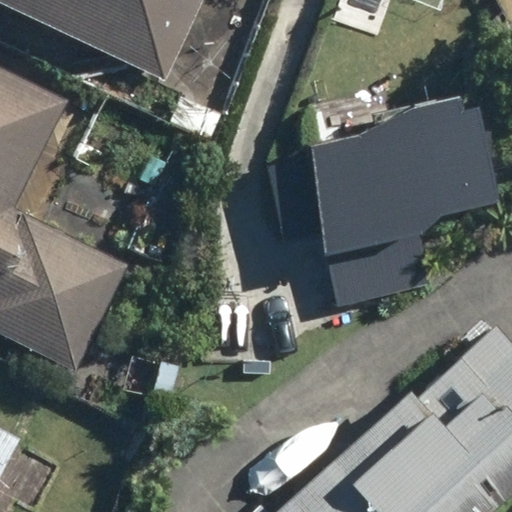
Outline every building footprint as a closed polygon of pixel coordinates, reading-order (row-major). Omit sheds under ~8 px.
[(0,0),(0,8),(166,76),(196,0),(0,0)] [(9,211),(64,98),(0,66),(0,329),(70,364),(119,264),(9,211)] [(322,250),(329,288),(417,271),(408,223),(486,208),(465,104),(289,139),(312,252),(322,250)] [(508,511),(511,509),(511,495),(498,480),(511,467),(511,345),(487,317),(268,511),(508,511)] [(0,462),(14,436),(0,429),(0,462)]
